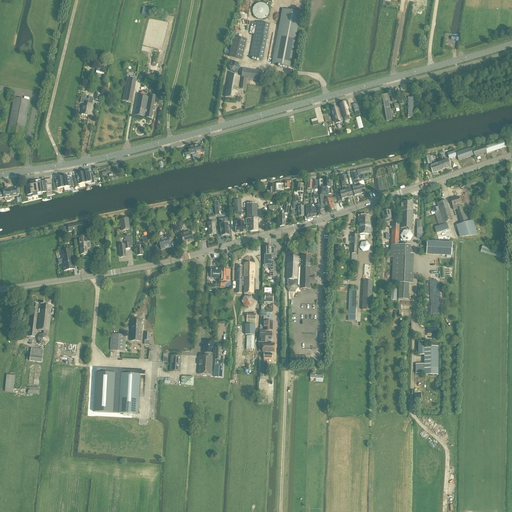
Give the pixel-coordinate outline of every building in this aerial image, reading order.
[(260,19),(261,19),(263,19),(264,18),(265,18),(266,17),(267,16),(267,15),(268,14),(268,13),(268,12),(268,10),(268,9),(268,8),(267,7),(266,6),(265,5),(264,4),(263,4),(262,3),(261,3),(260,3),(258,4),(257,4),(256,5),(255,5),(254,6),(253,7),(253,8),(253,10),(252,11),(252,12),(253,13),(253,15),(254,16),(255,17),(257,18),(258,19),(259,19),(260,19)] [(283,10),(280,27),(273,63),(289,66),(296,30),(299,13),(283,10)] [(262,60),(269,24),(257,22),(249,57),(262,60)] [(247,40),(234,37),(229,57),(242,60),(247,40)] [(237,73),(240,68),(238,63),(232,62),(229,67),(231,72),(237,73)] [(260,81),(262,72),(242,69),(241,78),(246,79),(260,81)] [(240,88),(238,88),(240,76),(228,74),(224,97),(236,99),(237,89),(245,90),(246,79),(241,78),(240,88)] [(127,78),(123,101),(132,102),(136,78),(130,77),(130,79),(127,78)] [(386,122),(392,121),(387,94),(382,95),(386,122)] [(138,95),(134,115),(145,117),(146,112),(147,112),(146,118),(151,119),(153,111),(155,111),(156,106),(154,105),(155,96),(150,95),(147,110),(146,110),(148,97),(138,95)] [(83,104),(82,107),(92,109),(93,105),(92,105),(94,98),(89,97),(88,100),(81,98),(80,103),(83,104)] [(23,136),(29,101),(14,98),(8,133),(23,136)] [(341,108),(338,109),(339,114),(342,113),(343,118),(344,119),(349,118),(348,113),(349,113),(346,103),(340,105),(341,108)] [(90,116),(92,109),(82,107),(81,114),(90,116)] [(341,119),(343,118),(342,113),(339,114),(338,109),(338,108),(331,110),(334,119),(335,119),(336,124),(342,122),(341,119)] [(471,148),(456,153),(457,157),(458,161),(474,155),(474,157),(487,153),(505,147),(503,141),(485,147),(484,145),(471,149),(471,148)] [(201,148),(200,145),(194,147),(197,159),(199,159),(198,153),(201,152),(202,152),(205,152),(204,147),(201,148)] [(197,159),(194,147),(188,148),(188,150),(185,151),(186,157),(190,156),(190,155),(192,154),(193,160),(197,159)] [(447,153),(449,159),(456,157),(454,151),(447,153)] [(431,161),(430,157),(430,156),(426,157),(426,160),(423,161),(425,166),(428,165),(432,164),(431,161)] [(450,167),(448,160),(436,164),(436,163),(430,165),(431,166),(430,166),(433,173),(450,167)] [(89,174),(89,172),(83,173),(85,183),(91,182),(91,184),(95,183),(92,173),(89,174)] [(76,187),(79,186),(79,185),(85,183),(83,173),(76,174),(77,176),(74,177),(76,187)] [(69,178),(68,176),(62,177),(64,188),(70,187),(70,189),(73,188),(72,178),(69,178)] [(54,191),(57,191),(57,189),(64,188),(62,177),(55,178),(56,180),(53,181),(54,191)] [(53,195),(51,183),(52,183),(51,179),(45,180),(45,182),(40,183),(40,184),(36,184),(35,181),(31,182),(31,185),(26,186),(27,195),(32,194),(33,196),(38,196),(37,193),(46,192),(47,197),(53,195)] [(324,187),(320,188),(320,195),(324,195),(328,195),(329,195),(328,190),(328,188),(330,188),(329,179),(323,180),(324,187)] [(290,181),(284,181),(284,184),(275,184),(275,185),(275,190),(283,190),(283,189),(290,188),(289,184),(291,184),(291,181),(290,181)] [(360,187),(359,185),(359,183),(357,183),(360,194),(365,192),(363,186),(360,187)] [(275,195),(275,190),(275,185),(270,185),(270,192),(265,192),(266,195),(275,195)] [(344,188),(347,198),(353,196),(351,189),(350,185),(346,186),(346,187),(344,188)] [(3,191),(0,191),(0,198),(4,198),(5,200),(5,201),(7,201),(10,201),(11,200),(12,199),(11,197),(18,196),(17,195),(20,195),(19,188),(11,190),(3,192),(3,191)] [(266,195),(265,192),(265,189),(252,191),(253,197),(256,196),(256,198),(266,196),(266,195)] [(324,195),(320,196),(321,203),(321,204),(321,210),(326,209),(326,211),(333,209),(332,202),(333,202),(332,199),(324,201),(324,195)] [(459,237),(477,235),(473,220),(474,220),(473,216),(469,217),(470,221),(466,222),(466,221),(468,220),(466,213),(464,214),(462,208),(460,208),(458,204),(460,204),(458,197),(450,200),(454,210),(456,209),(461,224),(456,225),(459,237)] [(438,225),(453,220),(446,201),(437,203),(439,207),(433,208),(434,212),(438,225)] [(401,211),(412,211),(412,202),(401,202),(401,211)] [(283,212),(279,212),(279,226),(284,226),(284,214),(288,214),(289,206),(288,205),(289,203),(286,203),(285,205),(283,212)] [(298,207),(298,203),(293,203),(293,209),(298,209),(298,216),(304,216),(304,206),(298,207)] [(246,224),(247,231),(250,231),(258,231),(258,223),(258,222),(258,220),(258,219),(258,218),(257,218),(257,216),(257,204),(247,204),(247,218),(250,218),(250,220),(248,220),(248,224),(246,224)] [(275,215),(274,209),(278,209),(278,206),(268,206),(269,209),(269,212),(265,212),(266,215),(266,218),(272,218),(272,215),(275,215)] [(386,211),(382,212),(383,220),(386,220),(386,222),(392,221),(390,211),(389,211),(389,210),(387,211),(386,211)] [(401,228),(412,228),(412,211),(401,211),(401,228)] [(209,235),(216,234),(214,222),(215,222),(215,215),(209,216),(209,222),(208,223),(209,235)] [(370,234),(371,217),(359,217),(359,234),(370,234)] [(128,218),(120,220),(122,231),(130,230),(128,218)] [(221,233),(221,236),(229,235),(227,219),(219,219),(220,228),(220,233),(221,233)] [(247,232),(247,231),(246,224),(244,224),(243,221),(236,222),(237,225),(234,225),(235,233),(247,232)] [(436,233),(448,229),(447,223),(434,227),(436,233)] [(392,224),(392,225),(390,225),(390,230),(392,230),(391,245),(390,258),(393,258),(392,283),(399,283),(398,300),(408,300),(410,246),(398,245),(399,224),(392,224)] [(409,242),(413,237),(410,231),(403,231),(400,236),(403,242),(409,242)] [(184,242),(184,243),(193,242),(193,241),(196,240),(194,232),(178,235),(180,243),(184,242)] [(172,240),(171,235),(165,237),(165,239),(164,239),(163,237),(158,238),(161,250),(171,247),(169,241),(172,240)] [(87,255),(87,254),(88,254),(87,249),(90,248),(89,238),(86,239),(85,236),(79,237),(81,254),(83,254),(83,255),(87,255)] [(120,257),(126,257),(125,249),(130,249),(130,244),(132,244),(131,236),(125,236),(126,244),(125,244),(125,245),(119,245),(120,257)] [(452,244),(427,243),(427,256),(452,257),(452,244)] [(482,250),(481,252),(504,260),(505,255),(506,253),(507,250),(505,250),(504,249),(503,253),(501,252),(501,251),(502,250),(501,250),(498,248),(498,249),(497,250),(483,246),(482,249),(482,250)] [(270,272),(269,277),(273,277),(273,272),(273,271),(274,271),(274,260),(272,260),(272,255),(274,255),(274,247),(266,247),(266,255),(264,255),(264,265),(270,265),(270,271),(270,272)] [(74,269),(71,249),(60,251),(62,259),(58,260),(59,265),(63,264),(64,270),(74,269)] [(288,284),(286,287),(289,292),(295,292),(297,288),(298,288),(300,288),(301,263),(299,263),(299,260),(299,258),(287,257),(286,279),(287,279),(287,284),(288,284)] [(299,260),(299,263),(301,263),(300,288),(300,289),(310,289),(310,284),(314,284),(314,281),(313,281),(313,276),(314,276),(314,272),(315,272),(315,266),(310,266),(311,257),(301,257),(301,260),(299,260)] [(243,277),(244,277),(244,285),(244,293),(253,294),(253,278),(255,278),(255,265),(244,264),(243,277)] [(237,266),(236,293),(241,293),(242,285),(244,285),(244,277),(243,277),(242,277),(242,267),(237,266)] [(211,269),(211,278),(220,278),(220,280),(221,280),(222,269),(221,269),(219,269),(211,269)] [(221,280),(221,281),(225,281),(229,282),(230,270),(226,270),(222,270),(222,269),(221,280)] [(363,281),(362,310),(371,311),(372,281),(363,281)] [(439,286),(430,286),(431,315),(440,314),(439,286)] [(263,299),(262,304),(264,304),(267,304),(267,303),(273,303),(273,295),(269,294),(269,292),(265,292),(265,299),(263,299)] [(251,307),(254,302),(251,296),(245,296),(242,301),(244,307),(251,307)] [(37,313),(38,309),(38,304),(33,304),(33,308),(27,308),(26,311),(32,312),(29,337),(34,337),(37,313)] [(38,309),(37,313),(40,314),(38,330),(44,331),(43,334),(41,334),(37,338),(39,344),(46,345),(49,340),(47,335),(48,335),(49,331),(51,314),(53,314),(54,310),(51,310),(51,306),(41,305),(40,310),(38,309)] [(247,314),(246,324),(256,325),(257,325),(258,315),(247,314)] [(141,341),(142,320),(131,320),(130,341),(141,341)] [(259,334),(259,335),(271,335),(272,331),(273,321),(263,321),(261,321),(260,321),(260,324),(264,324),(264,327),(266,327),(266,331),(264,331),(260,331),(259,334)] [(245,335),(247,335),(246,349),(255,349),(256,335),(256,325),(246,324),(245,324),(245,335)] [(125,351),(126,335),(111,334),(110,350),(125,351)] [(327,345),(327,334),(319,334),(319,345),(327,345)] [(259,335),(259,339),(261,339),(261,343),(265,343),(265,337),(271,337),(271,335),(259,335)] [(213,353),(213,342),(204,341),(204,353),(213,353)] [(274,352),(274,344),(271,344),(271,346),(263,345),(263,352),(274,352)] [(437,347),(424,347),(424,375),(437,375),(437,347)] [(41,362),(43,350),(31,348),(30,361),(41,362)] [(223,365),(223,357),(220,357),(221,348),(216,348),(215,364),(223,365)] [(272,359),(272,354),(264,354),(264,362),(261,362),(260,374),(266,374),(267,359),(272,359)] [(180,372),(181,356),(171,356),(170,372),(180,372)] [(212,375),(213,357),(199,356),(199,375),(212,375)] [(223,365),(215,364),(214,375),(222,376),(223,365)] [(96,373),(94,412),(119,413),(121,374),(96,373)] [(121,374),(119,413),(138,414),(140,375),(121,374)] [(18,393),(18,389),(14,388),(15,376),(6,375),(5,392),(18,393)] [(193,386),(194,377),(181,376),(181,385),(193,386)]
